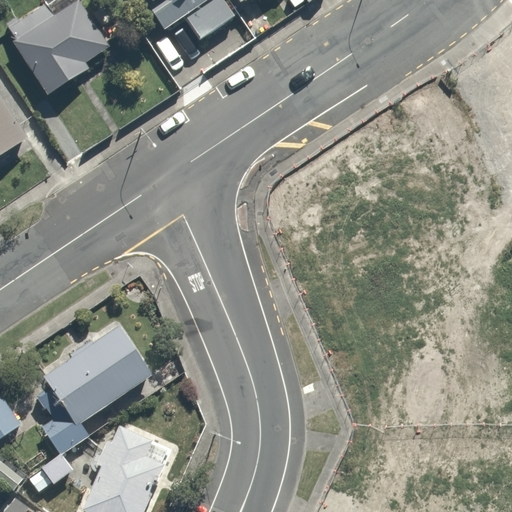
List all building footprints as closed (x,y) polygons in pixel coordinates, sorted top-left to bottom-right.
[(78,0),(55,13),(49,2),(7,27),(45,93),(87,69),(84,63),(109,48),(80,0),(78,0)] [(221,0),(149,0),(168,28),(183,18),(201,43),(235,20),(221,0)] [(252,2),(235,14),(251,35),(267,23),(252,2)] [(0,86),(0,162),(34,140),(0,86)] [(360,125),(284,184),(312,221),(303,228),(322,254),(380,209),(354,176),(382,153),(360,125)] [(488,188),(486,181),(467,137),(426,153),(445,198),(461,192),(464,198),(488,188)] [(431,246),(344,268),(361,338),(465,312),(452,261),(436,265),(431,246)] [(158,370),(128,322),(44,376),(66,410),(40,427),(59,456),(36,471),(49,491),(77,473),(65,455),(90,439),(78,421),(158,370)] [(496,333),(471,335),(470,328),(408,334),(414,407),(477,401),(473,356),(498,354),(496,333)] [(394,360),(340,366),(345,408),(399,402),(394,360)] [(0,386),(0,426),(19,413),(0,386)] [(151,511),(180,450),(121,424),(113,443),(106,440),(94,467),(99,469),(79,511),(151,511)] [(385,491),(375,511),(480,511),(489,493),(391,448),(374,486),(385,491)] [(39,511),(21,499),(11,511),(39,511)]
